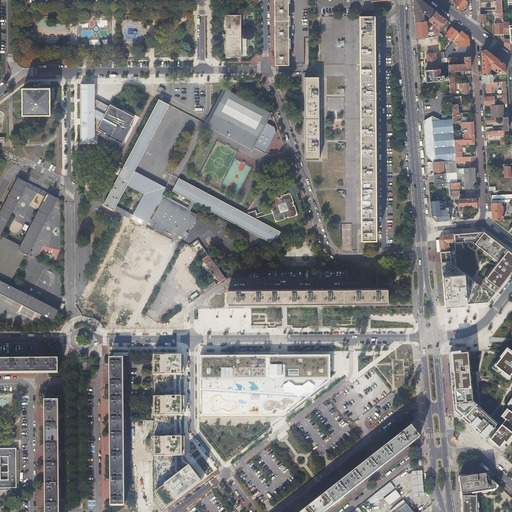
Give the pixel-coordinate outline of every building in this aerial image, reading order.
[(274,0),(275,65),(289,65),(289,62),(288,62),(288,22),(289,22),(289,18),(288,18),(287,0),(274,0)] [(431,18),(436,11),(421,0),(413,0),(415,22),(424,21),(424,14),(425,15),(426,14),(431,18)] [(467,5),(467,2),(464,0),(450,0),(463,10),(467,5)] [(502,13),(501,0),(496,0),(497,10),(480,11),(480,14),(486,14),(492,14),(494,13),(498,13),(502,13)] [(448,21),(436,11),(431,18),(429,20),(430,20),(429,21),(430,22),(431,21),(435,25),(432,29),(436,37),(440,32),(448,21)] [(503,22),(502,13),(498,13),(498,17),(500,17),(501,23),(495,24),(495,34),(503,33),(503,22)] [(241,14),(226,14),(226,56),(243,56),(243,37),(241,37),(241,14)] [(362,239),(370,239),(376,239),(374,16),(367,16),(367,14),(364,14),(364,16),(360,16),(362,239)] [(424,21),(415,22),(417,38),(427,37),(427,33),(425,33),(425,25),(430,25),(428,21),(424,21)] [(440,32),(442,34),(451,23),(448,21),(440,32)] [(454,40),(459,33),(451,27),(445,35),(453,41),(454,40)] [(467,35),(461,31),(459,33),(454,40),(458,43),(461,39),(461,49),(468,49),(468,46),(469,46),(469,39),(467,35)] [(438,40),(436,37),(431,37),(436,50),(427,51),(428,65),(425,65),(425,70),(440,69),(440,67),(437,68),(436,57),(441,57),(441,52),(444,52),(445,52),(438,40)] [(506,73),(505,65),(485,49),(482,51),(483,75),(490,74),(490,69),(491,67),(496,71),(501,71),(501,74),(506,73)] [(470,70),(470,56),(468,57),(462,57),(448,57),(448,62),(458,61),(464,61),(465,61),(465,65),(442,66),(442,69),(448,68),(449,71),(463,70),(470,70)] [(440,69),(425,70),(426,82),(441,81),(440,69)] [(463,75),(463,70),(449,71),(449,80),(450,84),(455,84),(454,76),(463,75)] [(490,74),(483,75),(484,83),(486,82),(493,82),(493,77),(496,77),(495,74),(490,74)] [(304,77),(305,159),(319,159),(318,77),(304,77)] [(98,128),(109,107),(94,99),(94,81),(80,81),(80,139),(94,139),(95,126),(98,128)] [(507,94),(506,81),(502,82),(493,82),(486,82),(487,93),(494,92),(494,87),(498,87),(498,85),(502,85),(503,94),(507,94)] [(469,93),(468,82),(457,83),(458,88),(461,88),(461,93),(464,93),(469,93)] [(450,92),(450,87),(430,88),(430,83),(424,84),(425,94),(450,92)] [(50,88),(23,88),(23,115),(50,115),(50,88)] [(272,112),(271,113),(226,89),(206,124),(252,149),(252,150),(253,150),(255,147),(266,153),(277,133),(275,127),(267,123),(273,113),(272,112)] [(491,105),(495,105),(494,96),(484,96),(485,105),(491,105)] [(169,105),(158,99),(123,168),(103,204),(114,210),(114,209),(116,205),(127,184),(134,170),(169,105)] [(491,105),(492,117),(503,117),(502,104),(495,105),(491,105)] [(109,107),(98,128),(121,141),(133,117),(110,105),(109,107)] [(462,112),(459,113),(460,122),(462,122),(468,122),(467,117),(462,117),(462,112)] [(504,130),(509,130),(508,116),(503,117),(503,127),(502,127),(502,128),(492,128),(492,126),(486,127),(486,131),(504,130)] [(453,122),(452,119),(439,120),(424,121),(426,155),(433,161),(441,161),(443,161),(455,160),(455,157),(454,140),(454,136),(453,122)] [(474,139),(473,122),(468,122),(462,122),(463,136),(454,136),(454,140),(462,139),(474,139)] [(474,144),(474,139),(462,139),(454,140),(455,157),(462,157),(461,145),(462,144),(474,144)] [(462,157),(455,157),(455,160),(456,162),(461,162),(460,161),(467,161),(467,163),(466,163),(466,166),(474,166),(473,156),(462,157)] [(456,162),(455,160),(443,161),(444,173),(456,172),(456,168),(456,162)] [(442,173),(441,161),(433,161),(434,174),(442,173)] [(475,181),(474,167),(456,168),(456,172),(457,182),(460,182),(464,182),(475,181)] [(134,170),(127,184),(144,193),(152,180),(134,170)] [(445,179),(444,173),(442,173),(434,174),(434,179),(436,179),(436,184),(448,183),(448,178),(445,179)] [(48,192),(45,197),(20,245),(1,235),(25,187),(28,183),(18,177),(10,193),(0,211),(0,292),(52,320),(58,310),(9,284),(25,253),(29,255),(58,197),(48,192)] [(247,215),(238,210),(191,185),(179,178),(172,190),(185,198),(191,201),(194,202),(274,244),(280,232),(254,218),(247,215)] [(152,180),(144,193),(133,214),(131,219),(99,279),(88,300),(99,306),(104,295),(113,279),(141,224),(145,226),(152,212),(162,194),(165,187),(152,180)] [(460,182),(457,182),(449,183),(451,200),(459,199),(464,199),(463,194),(460,195),(459,186),(460,186),(460,183),(460,182)] [(25,187),(45,197),(48,192),(28,183),(25,187)] [(291,195),(289,194),(289,193),(281,196),(281,197),(278,198),(278,197),(270,199),(270,200),(269,201),(269,202),(271,209),(257,214),(256,213),(253,212),(253,211),(248,213),(247,215),(254,218),(272,213),(275,220),(277,221),(277,222),(285,219),(285,218),(288,217),(288,218),(296,216),(296,215),(297,213),(295,205),(294,206),(293,203),(294,202),(291,195)] [(188,208),(162,194),(152,212),(155,214),(153,219),(158,222),(157,225),(172,234),(174,231),(183,236),(187,228),(190,229),(197,215),(189,211),(187,210),(188,208)] [(507,202),(506,195),(491,195),(491,203),(502,202),(507,202)] [(476,206),(476,198),(464,199),(459,199),(459,204),(459,206),(464,206),(464,205),(472,204),(472,206),(476,206)] [(436,222),(450,220),(449,210),(441,211),(440,201),(430,201),(432,217),(436,222)] [(502,202),(491,203),(492,220),(503,220),(502,202)] [(133,214),(116,205),(114,209),(131,219),(133,214)] [(454,234),(454,242),(471,241),(473,242),(476,245),(478,246),(495,259),(498,261),(495,265),(488,274),(483,281),(480,285),(473,280),(469,277),(467,275),(465,274),(464,273),(460,270),(459,269),(457,268),(455,266),(453,264),(451,263),(450,251),(440,252),(441,266),(442,272),(443,284),(445,305),(466,304),(488,302),(496,291),(501,284),(511,270),(511,253),(505,248),(483,231),(467,233),(455,234),(454,234)] [(443,235),(439,240),(440,252),(450,251),(455,251),(454,242),(454,234),(443,235)] [(207,253),(201,257),(219,282),(225,277),(207,253)] [(214,281),(203,289),(205,291),(214,285),(214,286),(216,284),(214,281)] [(387,288),(287,289),(228,290),(228,303),(285,303),(387,303),(387,288)] [(104,295),(99,306),(97,309),(122,323),(130,309),(104,295)] [(130,309),(122,323),(127,326),(134,312),(130,309)] [(511,374),(511,356),(506,352),(494,367),(509,378),(511,374)] [(467,353),(449,354),(450,371),(452,387),(454,411),(469,425),(471,424),(475,427),(486,438),(488,435),(495,428),(495,427),(497,426),(484,415),(471,403),(467,356),(467,353)] [(329,357),(201,358),(201,373),(201,397),(201,415),(282,415),(305,397),(329,378),(329,373),(329,357)] [(109,358),(109,505),(123,505),(123,358),(109,358)] [(41,359),(0,359),(0,373),(57,373),(57,359),(41,359)] [(375,392),(365,400),(370,407),(387,395),(376,380),(380,378),(371,366),(356,377),(366,390),(371,387),(375,392)] [(43,401),(44,511),(58,511),(58,400),(43,401)] [(492,438),(488,443),(501,455),(511,442),(511,440),(511,402),(510,405),(511,406),(511,413),(508,411),(503,419),(505,421),(498,430),(497,431),(492,438)] [(485,439),(486,438),(475,427),(471,424),(469,425),(473,429),(485,439)] [(324,511),(403,451),(419,437),(411,426),(304,511),(302,511),(324,511)] [(497,431),(495,428),(488,435),(492,438),(497,431)] [(6,489),(16,489),(16,449),(0,449),(0,492),(6,492),(6,489)] [(423,470),(413,471),(414,499),(424,498),(423,470)] [(485,474),(459,477),(461,511),(477,511),(476,493),(494,491),(498,487),(485,474)] [(395,488),(390,482),(367,500),(372,506),(379,500),(382,504),(386,500),(387,500),(385,498),(384,496),(395,488)] [(396,489),(385,498),(387,500),(386,500),(389,505),(401,496),(396,489)] [(413,511),(404,500),(397,505),(390,511),(413,511)]
